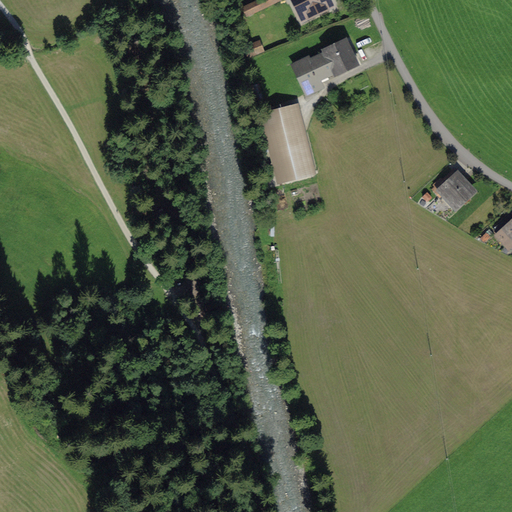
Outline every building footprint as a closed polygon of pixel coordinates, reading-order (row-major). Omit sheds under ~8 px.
[(260,0),(244,8),(247,15),(278,0),(260,0)] [(325,0),(295,0),(304,17),(328,6),(325,0)] [(245,47),(249,57),(263,51),(259,42),(245,47)] [(356,64),(346,42),(296,66),(309,93),(321,87),(317,79),(334,71),(335,74),(356,64)] [(265,116),(281,180),(311,172),(295,109),(265,116)] [(453,171),(433,190),(437,195),(441,191),(455,206),(472,191),(453,171)] [(511,250),(511,215),(497,229),(502,234),(499,236),(511,250)]
